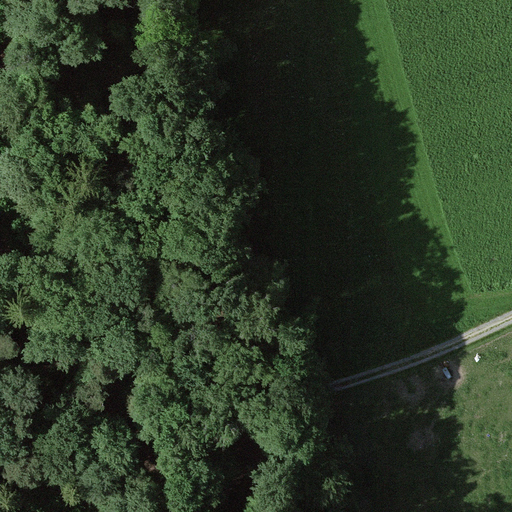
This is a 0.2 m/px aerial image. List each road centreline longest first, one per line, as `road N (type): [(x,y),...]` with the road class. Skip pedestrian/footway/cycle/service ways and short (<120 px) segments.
road 1 (track): [(511,314),(384,369),(165,420)]
road 2 (track): [(165,420),(0,453)]
